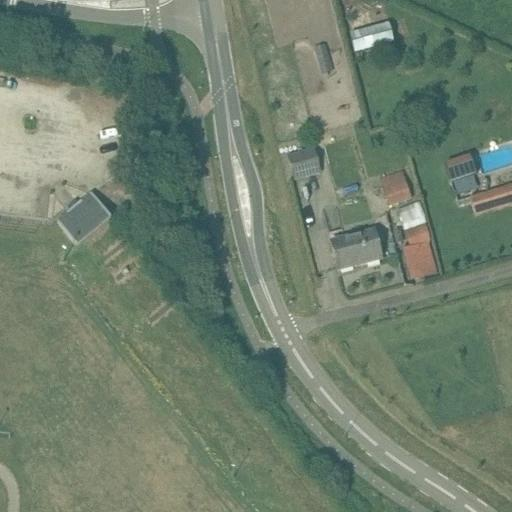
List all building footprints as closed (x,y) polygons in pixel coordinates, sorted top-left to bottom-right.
[(393,43),(387,23),(355,33),(360,53),(393,43)] [(332,70),(325,47),(315,50),(322,73),(332,70)] [(288,157),(294,180),(320,174),(313,151),(288,157)] [(444,166),(456,202),(482,193),(468,157),(444,166)] [(379,181),(389,209),(411,200),(402,173),(379,181)] [(511,185),(470,199),(475,217),(511,205),(511,185)] [(82,242),(104,224),(111,219),(91,195),(81,203),(66,215),(67,215),(57,223),(76,247),(82,242)] [(409,248),(401,250),(411,282),(436,275),(427,245),(430,243),(419,202),(397,211),(409,248)] [(337,511),(104,224),(82,242),(300,511),(337,511)] [(396,245),(403,243),(400,230),(393,232),(396,245)] [(373,233),(331,244),(338,272),(381,261),(373,233)]
